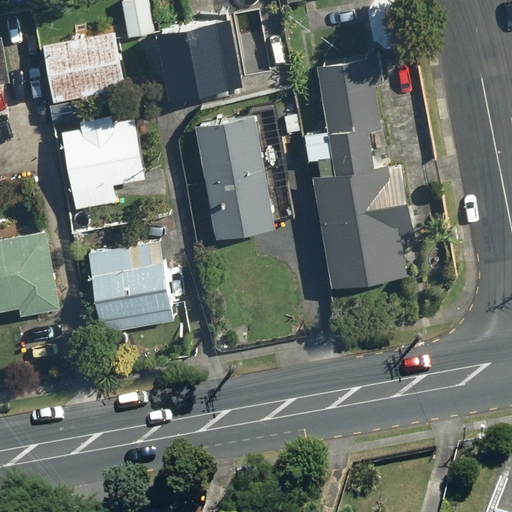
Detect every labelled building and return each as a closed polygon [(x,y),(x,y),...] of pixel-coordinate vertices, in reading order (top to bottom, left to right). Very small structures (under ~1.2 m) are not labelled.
[(122,0),(128,35),(152,31),(147,0),(122,0)] [(154,28),(166,96),(239,83),(228,15),(154,28)] [(41,43),(51,100),(122,88),(112,31),(41,43)] [(312,174),(330,285),(404,272),(398,237),(412,234),(400,164),(387,166),(385,162),(372,165),(366,130),(380,127),(373,84),(379,83),(375,54),(316,64),(334,171),(312,174)] [(61,129),(75,206),(115,199),(111,181),(143,176),(132,116),(112,119),(111,112),(79,118),(80,126),(61,129)] [(194,124),(214,235),(272,225),(252,114),(194,124)] [(0,237),(0,309),(18,306),(20,314),(57,307),(44,230),(0,237)] [(87,252),(98,318),(169,306),(162,262),(130,267),(127,246),(87,252)]
